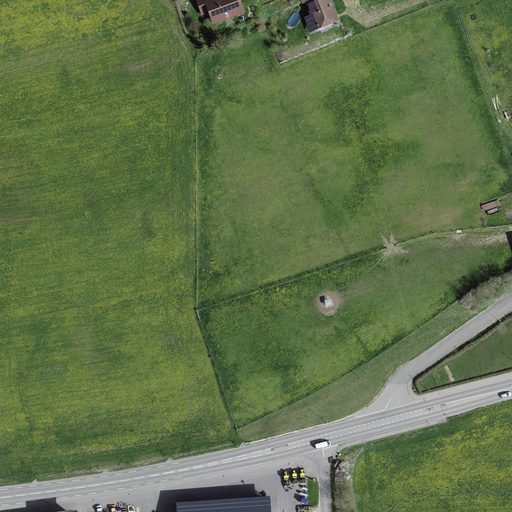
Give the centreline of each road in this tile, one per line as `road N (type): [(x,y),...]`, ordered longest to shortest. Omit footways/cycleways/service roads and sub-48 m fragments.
road 1 (primary): [(389,421),(198,466),(0,497)]
road 2 (residential): [(511,305),(397,383),(389,421)]
road 3 (primary): [(511,389),(389,421)]
